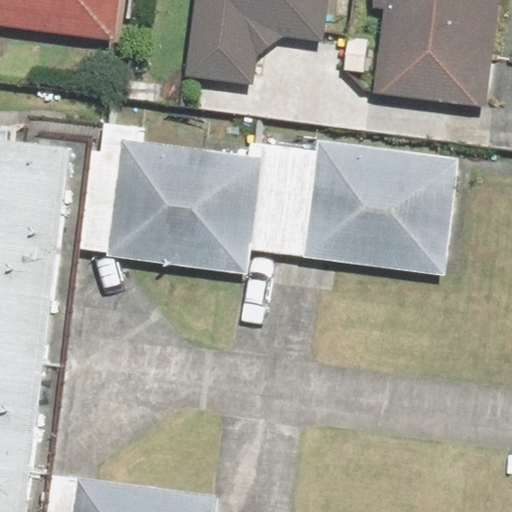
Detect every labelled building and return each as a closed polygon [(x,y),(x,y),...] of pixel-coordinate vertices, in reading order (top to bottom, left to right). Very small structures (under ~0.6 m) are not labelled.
[(118,0),(0,0),(0,31),(113,45),(118,0)] [(193,0),(183,76),(260,87),(267,36),(318,43),(324,0),(193,0)] [(497,0),(367,0),(366,14),(378,16),(368,95),(484,109),(497,0)] [(98,122),(80,249),(246,272),(249,253),(445,280),(462,157),(319,137),(316,157),(200,141),(205,106),(159,100),(155,130),(98,122)] [(0,511),(27,511),(74,154),(0,143),(0,511)] [(219,511),(221,496),(86,486),(84,511),(219,511)]
